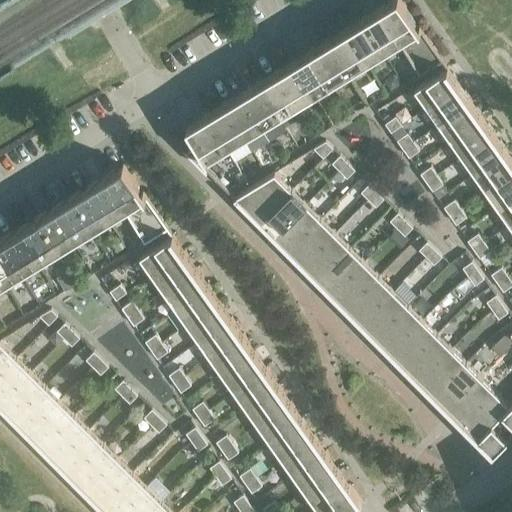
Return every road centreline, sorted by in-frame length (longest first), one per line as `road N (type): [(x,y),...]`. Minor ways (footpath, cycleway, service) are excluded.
road 1 (unclassified): [(152,97),(315,0)]
road 2 (unclassified): [(0,193),(152,97)]
